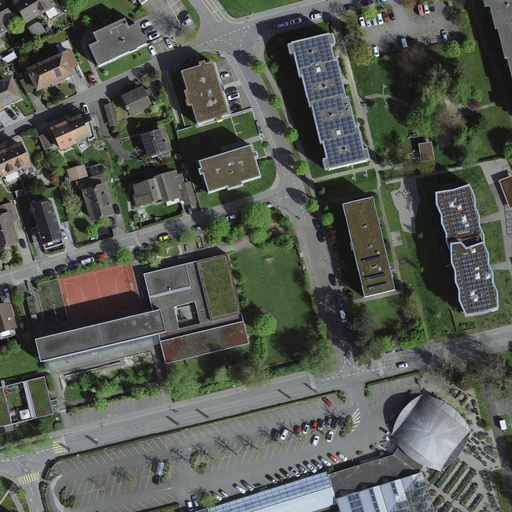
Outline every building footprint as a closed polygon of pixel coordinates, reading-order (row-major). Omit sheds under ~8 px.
[(21,0),(15,4),(26,22),(39,14),(43,12),(48,20),(60,13),(54,4),(52,6),(48,0),(21,0)] [(511,0),(486,0),(494,31),(497,31),(504,61),(507,60),(511,83),(511,0)] [(0,20),(3,26),(14,20),(8,9),(0,13),(0,20)] [(97,43),(88,47),(98,67),(145,45),(136,25),(128,29),(124,20),(93,35),(97,43)] [(38,22),(29,28),(35,37),(44,31),(38,22)] [(348,98),(343,100),(340,91),(343,90),(337,65),(336,62),(334,62),(327,36),(290,45),(299,79),(301,78),(308,108),(310,108),(320,145),(322,144),(328,171),(366,162),(358,133),(357,128),(355,128),(348,98)] [(30,76),(20,81),(27,95),(54,82),(56,81),(59,80),(70,75),(67,69),(75,65),(69,52),(47,62),(33,69),(36,74),(31,77),(30,76)] [(181,73),(197,125),(228,116),(221,92),(219,92),(218,90),(218,88),(219,87),(212,63),(181,73)] [(0,106),(2,106),(18,98),(12,85),(2,90),(0,84),(0,106)] [(149,106),(155,102),(151,95),(145,97),(142,89),(122,98),(126,107),(125,108),(126,111),(128,110),(130,115),(149,106)] [(112,105),(104,107),(109,126),(117,124),(112,105)] [(52,131),(60,150),(74,143),(74,144),(86,138),(88,142),(94,139),(89,117),(84,118),(80,120),(79,118),(65,124),(63,126),(52,131)] [(55,145),(50,132),(39,136),(45,150),(55,145)] [(162,132),(143,138),(149,156),(156,154),(158,159),(170,155),(162,132)] [(421,163),(435,161),(432,142),(418,144),(421,163)] [(4,153),(0,154),(0,174),(1,177),(4,176),(6,181),(9,182),(18,178),(14,171),(15,171),(29,164),(20,145),(10,150),(6,152),(4,153)] [(198,163),(208,194),(260,178),(250,147),(226,154),(227,156),(225,156),(222,157),(222,156),(198,163)] [(82,166),(75,168),(68,170),(71,181),(85,177),(82,166)] [(92,175),(100,173),(98,167),(90,169),(92,175)] [(85,180),(87,187),(109,180),(107,173),(85,180)] [(158,179),(164,198),(177,194),(175,185),(182,183),(179,175),(174,177),(173,173),(158,178),(158,179)] [(511,209),(511,175),(498,181),(510,210),(511,209)] [(139,196),(142,205),(164,198),(158,179),(133,187),(136,197),(139,196)] [(179,187),(185,204),(194,201),(189,184),(179,187)] [(459,301),(466,315),(482,313),(498,307),(497,290),(494,282),(493,273),(490,267),(489,264),(488,253),(484,244),(484,232),(480,226),(480,219),(480,216),(476,207),(475,197),(470,184),(452,191),(435,193),(436,206),(441,216),(441,224),(445,234),(446,243),(451,252),(452,264),(455,271),(455,282),(458,289),(459,301)] [(87,214),(90,213),(92,220),(111,215),(102,186),(84,192),(89,209),(86,210),(87,214)] [(354,242),(356,251),(359,260),(355,261),(358,273),(361,272),(365,286),(361,287),(364,298),(394,291),(389,268),(383,245),(378,221),(372,198),(342,206),(345,217),(348,217),(352,230),(348,231),(351,243),(354,242)] [(50,202),(31,208),(43,246),(61,240),(50,202)] [(0,247),(15,243),(9,222),(16,220),(11,203),(0,206),(0,247)] [(166,365),(250,345),(228,254),(143,275),(152,313),(147,314),(35,340),(40,362),(152,335),(158,334),(166,365)] [(32,296),(26,298),(33,326),(39,324),(32,296)] [(7,305),(0,307),(0,330),(13,327),(7,305)] [(26,381),(35,420),(54,415),(52,407),(59,406),(57,400),(51,401),(45,377),(26,381)] [(0,427),(8,426),(11,425),(2,387),(0,387),(0,427)] [(399,448),(393,456),(379,460),(374,461),(327,475),(326,471),(194,511),(434,511),(423,473),(420,474),(420,473),(424,465),(434,469),(441,471),(450,465),(456,460),(462,453),(466,445),(469,439),(471,430),(467,422),(462,416),(455,410),(449,405),(441,400),(432,396),(423,393),(416,397),(409,403),(402,411),(397,419),(393,425),(392,435),(396,443),(399,448)] [(161,476),(164,464),(157,462),(155,474),(161,476)]
